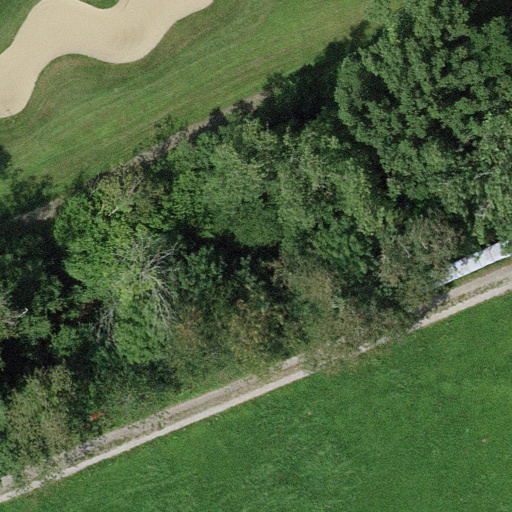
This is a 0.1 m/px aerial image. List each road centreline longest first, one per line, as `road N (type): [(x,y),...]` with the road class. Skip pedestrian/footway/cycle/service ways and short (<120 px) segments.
road 1 (track): [(511,283),(0,494)]
road 2 (track): [(0,219),(310,80),(511,31)]
